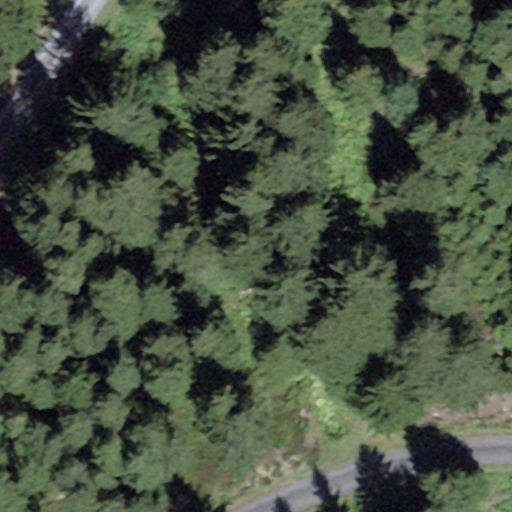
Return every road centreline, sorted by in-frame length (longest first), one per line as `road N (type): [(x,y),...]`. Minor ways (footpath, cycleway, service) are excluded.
road 1 (track): [(511,450),(426,458),(267,511)]
road 2 (track): [(0,140),(94,0)]
